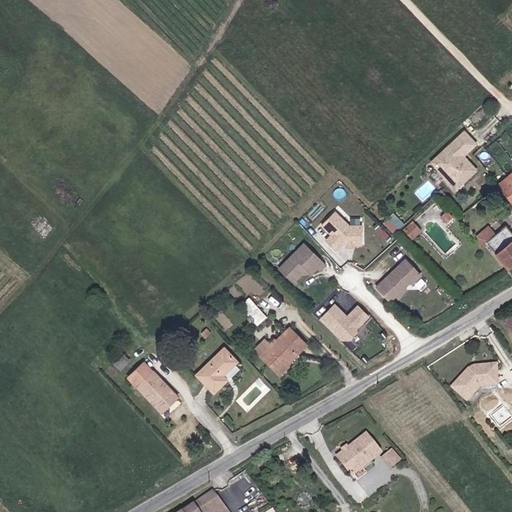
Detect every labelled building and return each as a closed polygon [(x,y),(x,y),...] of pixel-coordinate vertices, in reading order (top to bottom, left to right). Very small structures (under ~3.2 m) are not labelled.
[(476,169),(451,143),(442,151),(447,157),(437,167),(457,187),(476,169)] [(447,157),(442,151),(432,161),(437,167),(447,157)] [(511,171),(499,183),(511,196),(511,171)] [(348,224),(334,210),(320,223),(330,233),(324,239),(333,249),(339,243),(360,244),(360,225),(348,224)] [(448,211),(442,216),(449,223),(455,218),(448,211)] [(421,231),(414,224),(407,230),(414,238),(421,231)] [(490,224),(477,235),(483,243),(496,232),(490,224)] [(504,267),(511,260),(511,236),(505,227),(485,242),(504,267)] [(317,271),(323,265),(302,243),(276,267),(290,282),(304,269),(309,273),(315,268),(317,271)] [(372,287),(385,301),(391,296),(394,297),(402,290),(401,286),(405,283),(406,283),(416,274),(403,259),(372,287)] [(256,307),(249,298),(241,305),(248,313),(256,307)] [(345,317),(333,304),(319,317),(341,339),(347,339),(354,332),(354,326),(360,321),(361,323),(367,316),(356,306),(345,317)] [(288,328),(259,354),(272,369),(283,359),(284,361),(302,344),(288,328)] [(233,360),(221,348),(195,374),(212,391),(225,379),(220,374),(233,360)] [(283,359),(272,369),(276,372),(286,363),(284,361),(283,359)] [(127,375),(162,411),(177,396),(142,360),(127,375)] [(449,386),(464,398),(477,386),(495,385),(493,362),(472,365),(467,367),(449,386)] [(350,475),(352,473),(360,467),(380,451),(364,432),(334,456),(350,475)] [(387,452),(379,458),(388,469),(396,463),(387,452)] [(360,467),(352,473),(356,479),(365,472),(360,467)] [(228,511),(212,487),(175,511),(228,511)]
